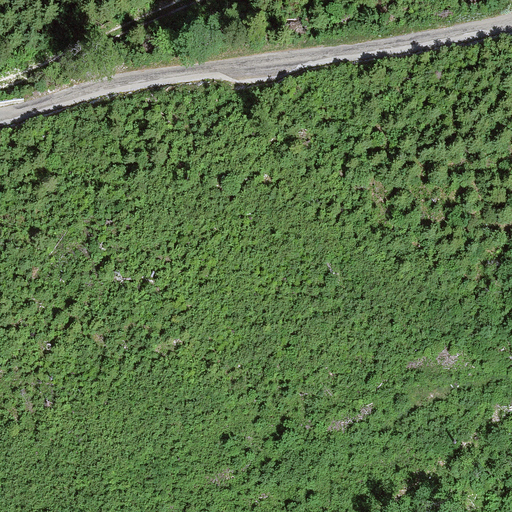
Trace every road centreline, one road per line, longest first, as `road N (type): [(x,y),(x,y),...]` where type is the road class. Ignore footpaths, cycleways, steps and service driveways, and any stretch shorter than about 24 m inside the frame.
road 1 (unclassified): [(511,17),(367,48),(127,76),(0,111)]
road 2 (track): [(196,0),(0,78)]
